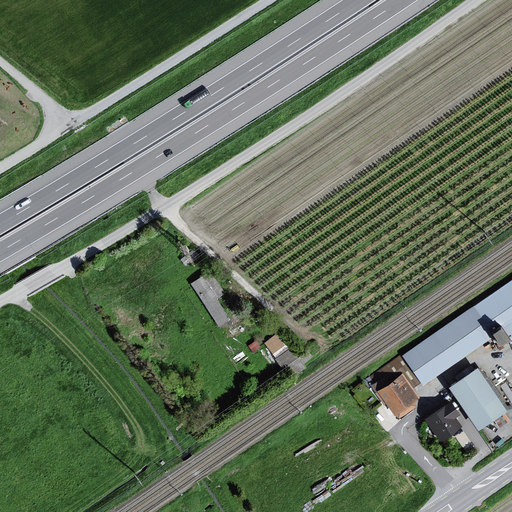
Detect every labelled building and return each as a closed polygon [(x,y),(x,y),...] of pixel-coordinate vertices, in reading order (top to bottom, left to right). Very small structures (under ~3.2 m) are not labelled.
[(209,270),(192,281),(218,323),(228,316),(215,296),(222,291),(209,270)] [(511,279),(403,357),(422,385),(490,336),(499,349),(511,339),(511,279)] [(276,331),(265,340),(274,352),(285,343),(276,331)] [(289,376),(312,359),(300,344),(277,360),(289,376)] [(396,368),(371,387),(397,422),(422,403),(396,368)] [(505,411),(477,368),(448,388),(476,430),(505,411)] [(450,402),(424,420),(439,442),(461,427),(455,419),(460,416),(450,402)]
